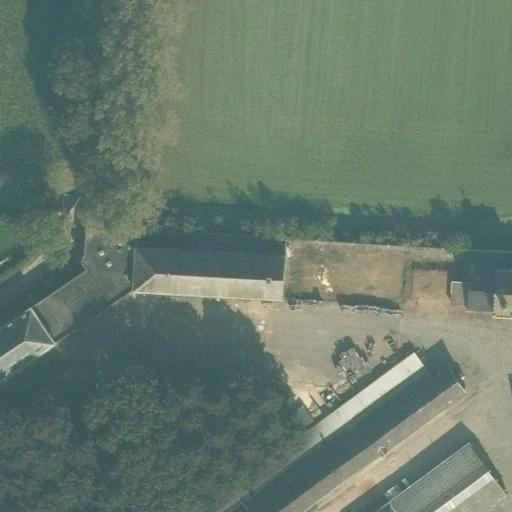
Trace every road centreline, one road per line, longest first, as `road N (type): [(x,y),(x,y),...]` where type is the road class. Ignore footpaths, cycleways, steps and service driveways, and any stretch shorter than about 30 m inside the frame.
road 1 (track): [(124,0),(115,109),(88,187)]
road 2 (unknown): [(107,511),(80,351)]
road 3 (track): [(0,285),(71,227),(88,187)]
